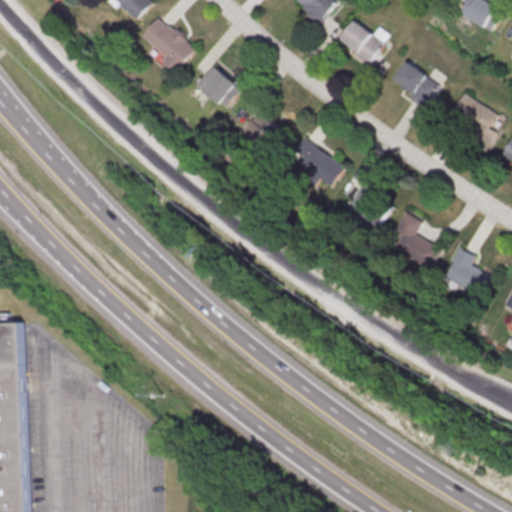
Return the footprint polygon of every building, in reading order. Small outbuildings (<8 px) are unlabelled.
[(149,0),(151,2),(134,19),(115,0),(149,0)] [(298,0),(305,6),(304,7),(308,11),(303,17),(316,27),(339,0),(298,0)] [(464,0),(459,9),(491,28),(503,8),(489,0),(464,0)] [(196,48),(160,15),(142,35),(166,57),(162,60),(175,71),(196,48)] [(370,63),(392,35),(381,26),(376,33),(358,19),(342,40),(370,63)] [(414,92),(410,98),(425,108),(442,83),(409,60),(396,79),(414,92)] [(198,83),(227,106),(243,87),(214,63),(198,83)] [(333,185),(347,165),(307,136),(292,157),(333,185)] [(511,141),(502,158),(511,163),(511,141)] [(386,223),(394,197),(361,186),(353,212),(386,223)] [(445,249),(418,231),(425,221),(408,211),(394,232),(403,238),(397,247),(431,269),(445,249)] [(474,265),(480,254),(460,246),(446,278),(483,295),(493,273),(474,265)] [(0,511),(0,296),(1,296),(1,314),(13,313),(13,323),(31,322),(37,511),(0,511)]
